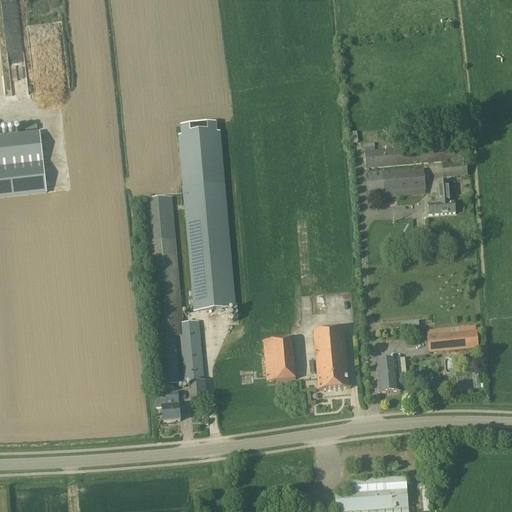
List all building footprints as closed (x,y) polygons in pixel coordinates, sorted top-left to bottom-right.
[(38,135),(0,139),(0,200),(44,195),(38,135)] [(368,170),(466,162),(465,144),(412,148),(375,151),(374,144),(364,145),(366,172),(368,172),(368,170)] [(466,163),(442,165),(443,179),(468,177),(466,163)] [(425,192),(424,170),(366,175),(369,201),(385,200),(425,196),(425,192)] [(450,204),(448,182),(438,183),(439,205),(428,206),(429,217),(455,214),(455,204),(450,204)] [(192,314),(235,310),(224,187),(181,190),(192,314)] [(204,382),(201,344),(199,322),(183,324),(176,240),(172,197),(144,199),(147,243),(150,273),(156,339),(155,339),(159,387),(190,384),(191,400),(207,399),(205,382),(204,382)] [(343,331),(313,333),(318,390),(317,390),(317,393),(351,390),(350,387),(348,387),(345,344),(343,331)] [(427,337),(428,354),(479,349),(477,332),(427,337)] [(296,381),(292,340),(263,343),(267,383),(296,381)] [(404,360),(397,361),(375,363),(379,395),(400,393),(399,385),(406,385),(404,360)] [(180,422),(177,394),(164,395),(164,402),(172,401),(172,409),(162,410),(163,424),(180,422)] [(408,511),(406,479),(350,483),(351,496),(335,498),(335,511),(408,511)]
